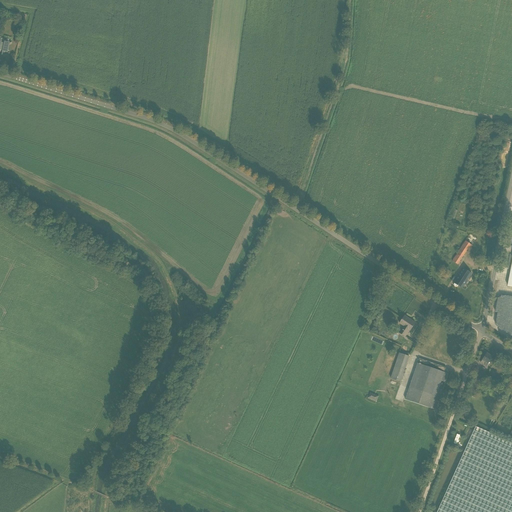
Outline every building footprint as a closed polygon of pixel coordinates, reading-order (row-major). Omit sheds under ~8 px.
[(0,49),(3,50),(3,48),(7,49),(8,45),(8,42),(7,42),(4,41),(4,43),(1,42),(1,39),(0,39),(0,49)] [(470,234),(455,257),(461,260),(467,251),(468,252),(477,239),(470,234)] [(467,280),(472,273),(464,268),(454,283),(455,283),(454,285),(457,287),(458,285),(462,288),(466,282),(467,283),(468,281),(467,280)] [(505,298),(511,299),(511,303),(510,313),(509,315),(511,314),(511,317),(511,318),(508,317),(510,307),(506,313),(500,310),(499,310),(496,326),(508,332),(511,332),(511,330),(511,327),(511,295),(506,294),(505,298)] [(411,330),(416,323),(405,316),(400,323),(404,326),(399,333),(405,337),(410,330),(411,330)] [(391,378),(401,381),(409,356),(399,353),(391,378)] [(487,366),(493,357),(487,353),(481,362),(487,366)] [(446,367),(420,358),(405,400),(436,410),(443,390),(439,389),(442,381),(446,382),(448,374),(444,372),(446,367)] [(476,378),(474,384),(477,385),(479,379),(480,379),(483,370),(480,369),(476,378)] [(376,402),(377,400),(379,396),(370,392),(368,398),(376,402)] [(511,511),(511,442),(476,426),(474,430),(470,439),(437,511),(511,511)]
